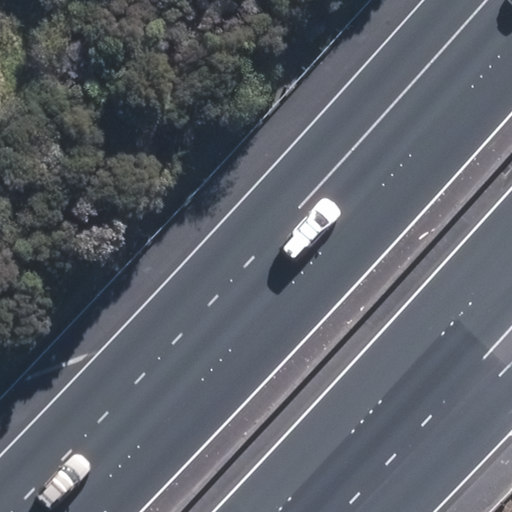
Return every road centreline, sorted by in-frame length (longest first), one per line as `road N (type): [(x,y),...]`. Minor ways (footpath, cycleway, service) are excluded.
road 1 (motorway): [(72,511),(511,37)]
road 2 (motorway): [(511,243),(273,511)]
road 3 (motorway): [(511,393),(349,511)]
